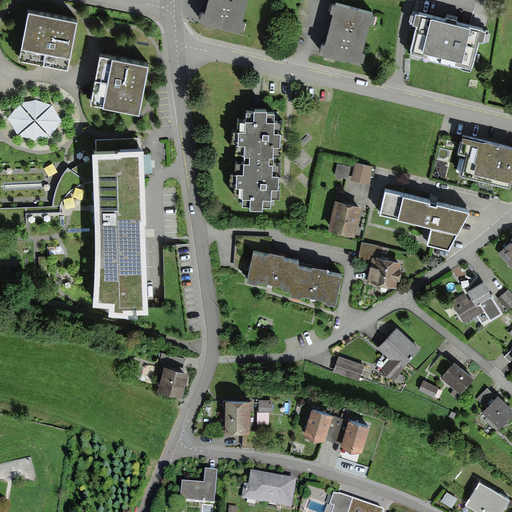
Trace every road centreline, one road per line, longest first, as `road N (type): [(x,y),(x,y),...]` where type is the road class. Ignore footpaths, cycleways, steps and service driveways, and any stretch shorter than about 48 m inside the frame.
road 1 (residential): [(176,45),(213,332),(211,358),(173,445)]
road 2 (residential): [(176,45),(511,124)]
road 3 (residential): [(173,445),(307,463),(432,511)]
road 4 (residential): [(401,296),(295,355),(239,358)]
road 5 (unknown): [(511,208),(400,179),(381,183),(374,202)]
road 6 (residential): [(511,388),(401,296)]
road 7 (residential): [(511,213),(401,296)]
